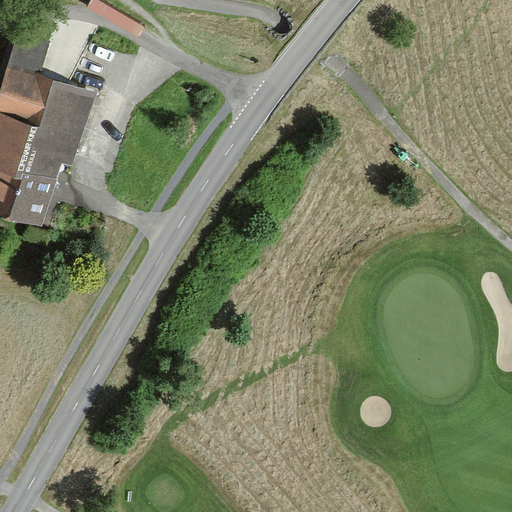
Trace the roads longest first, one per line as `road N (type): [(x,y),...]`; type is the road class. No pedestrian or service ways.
road 1 (tertiary): [(342,0),(174,233),(16,511)]
road 2 (track): [(511,244),(293,31),(256,13),(173,0)]
